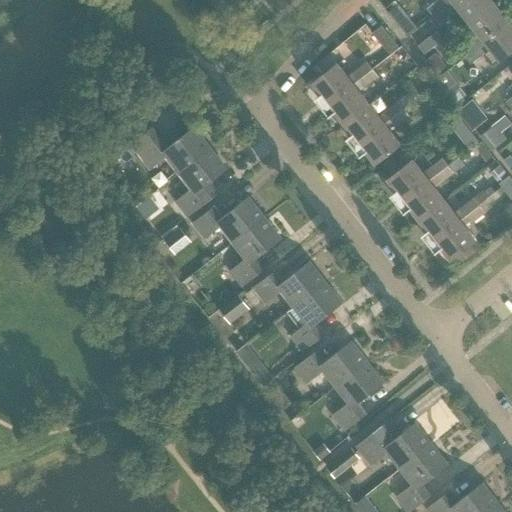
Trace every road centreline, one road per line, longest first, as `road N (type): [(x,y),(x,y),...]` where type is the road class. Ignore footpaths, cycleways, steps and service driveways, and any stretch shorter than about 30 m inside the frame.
road 1 (residential): [(258,108),(436,342)]
road 2 (residential): [(258,108),(350,0)]
road 3 (residential): [(511,437),(436,342)]
